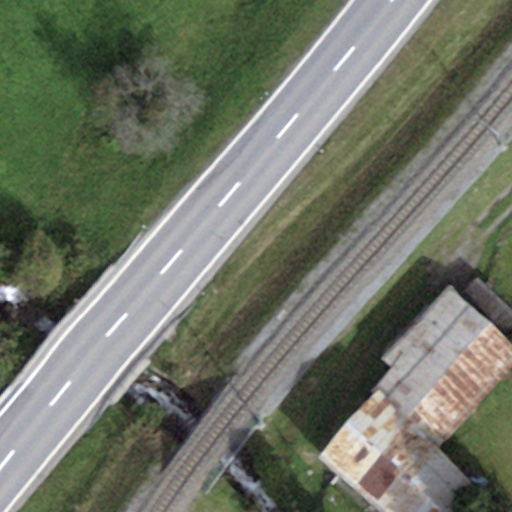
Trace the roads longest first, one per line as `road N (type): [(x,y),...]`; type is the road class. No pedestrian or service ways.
road 1 (secondary): [(393,0),(53,393),(0,468)]
road 2 (unknown): [(511,198),(365,345),(324,422),(305,501)]
